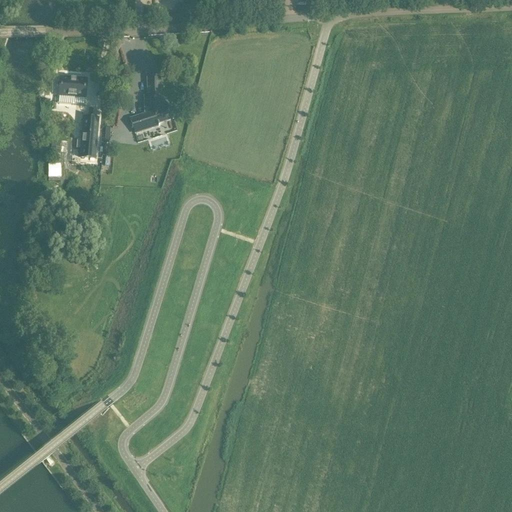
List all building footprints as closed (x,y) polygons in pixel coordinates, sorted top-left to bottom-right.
[(158,123),(172,119),(169,107),(160,110),(159,78),(146,78),(147,96),(143,96),(144,115),(129,119),(134,134),(159,126),(158,123)] [(86,81),(60,79),(59,96),(69,97),(69,98),(75,98),(85,99),(86,81)] [(97,119),(83,118),(80,158),(95,160),(97,119)] [(59,142),(51,141),(51,153),(59,153),(59,142)] [(61,165),(49,165),(49,178),(61,177),(61,165)] [(59,230),(50,228),(48,237),(57,238),(59,230)]
